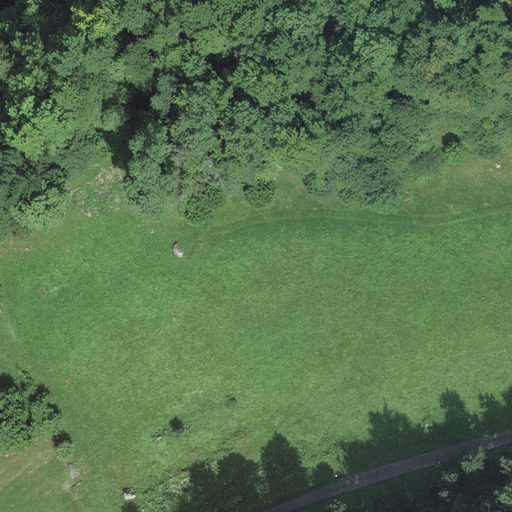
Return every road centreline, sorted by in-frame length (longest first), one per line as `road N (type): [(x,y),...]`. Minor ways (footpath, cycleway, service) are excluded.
road 1 (trunk): [(511,438),(279,511)]
road 2 (unclassified): [(286,511),(511,428)]
